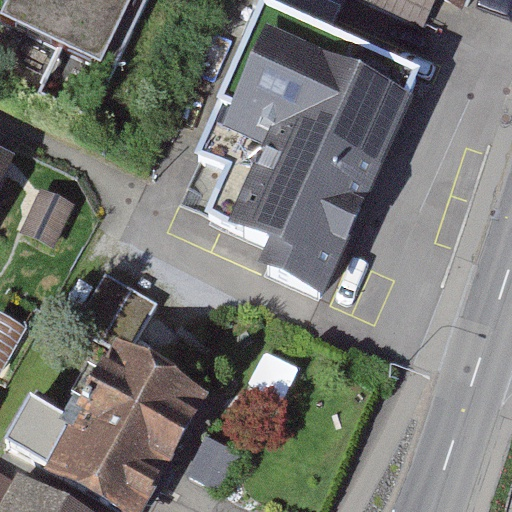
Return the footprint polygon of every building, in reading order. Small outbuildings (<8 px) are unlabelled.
[(151,0),(13,0),(3,27),(60,56),(41,100),(95,125),(151,0)] [(472,0),(355,0),(355,2),(426,33),(439,6),(465,18),(472,0)] [(418,86),(266,19),(201,165),(230,180),(211,224),(235,233),(232,239),(246,245),(241,257),(267,269),(260,282),(327,313),(414,112),(409,110),(418,86)] [(0,197),(15,165),(0,157),(0,197)] [(55,257),(76,211),(43,196),(22,241),(55,257)] [(79,335),(118,355),(130,361),(158,309),(107,280),(79,335)] [(46,482),(98,511),(150,511),(210,406),(130,361),(118,355),(75,432),(33,406),(6,455),(49,475),(46,482)] [(67,511),(21,487),(6,511),(67,511)]
